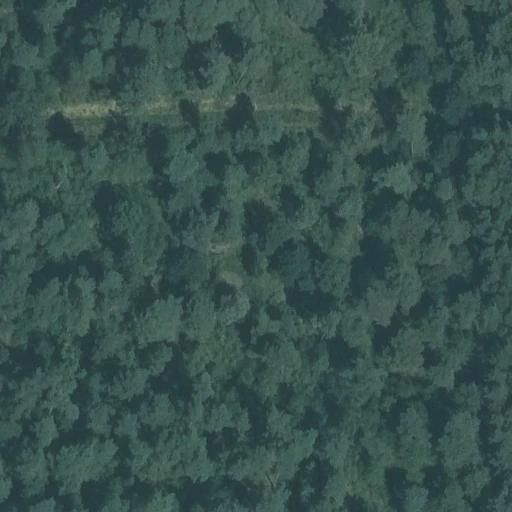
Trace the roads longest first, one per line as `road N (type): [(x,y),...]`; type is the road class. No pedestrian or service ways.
road 1 (track): [(442,0),(466,117),(464,195),(479,256),(492,511)]
road 2 (track): [(0,138),(238,127),(511,143)]
